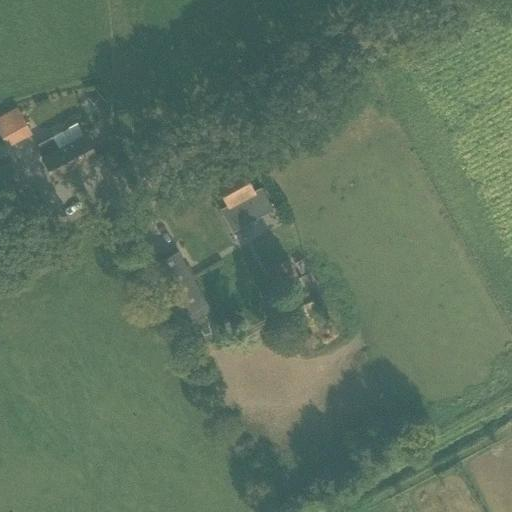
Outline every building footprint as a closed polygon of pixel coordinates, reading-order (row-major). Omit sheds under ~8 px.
[(105,102),(96,91),(88,99),(97,109),(105,102)] [(0,132),(8,147),(33,133),(18,106),(0,116),(0,132)] [(35,148),(54,183),(97,159),(84,135),(58,149),(52,139),(35,148)] [(254,191),(242,171),(215,185),(227,206),(219,210),(232,233),(273,210),(260,188),(254,191)] [(208,310),(178,250),(145,267),(175,327),(208,310)] [(295,264),(300,275),(309,270),(304,259),(295,264)] [(298,279),(304,290),(315,285),(309,273),(298,279)] [(305,357),(320,350),(315,339),(300,345),(305,357)]
